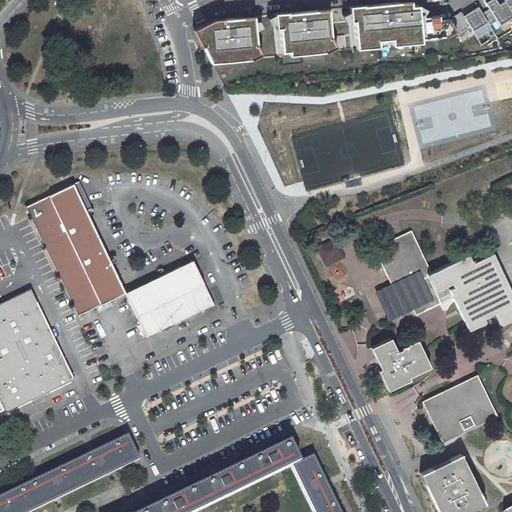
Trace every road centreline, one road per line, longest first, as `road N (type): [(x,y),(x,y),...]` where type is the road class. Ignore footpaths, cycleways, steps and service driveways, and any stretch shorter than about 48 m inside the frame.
road 1 (residential): [(306,309),(0,457)]
road 2 (tertiary): [(187,117),(224,139),(306,309)]
road 3 (tertiary): [(306,309),(402,511)]
road 4 (unknown): [(103,181),(133,244),(172,261),(212,251),(247,304)]
road 5 (unknown): [(119,363),(247,304)]
